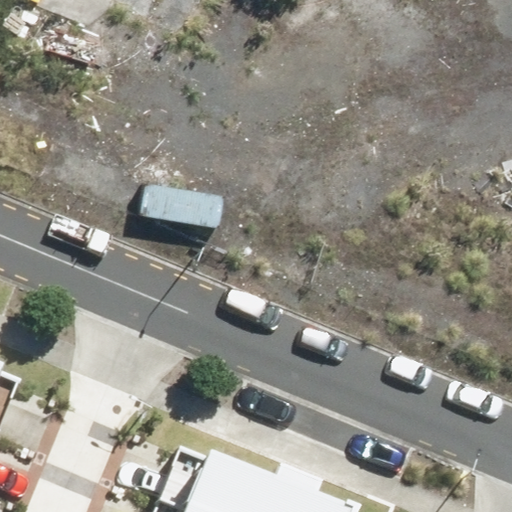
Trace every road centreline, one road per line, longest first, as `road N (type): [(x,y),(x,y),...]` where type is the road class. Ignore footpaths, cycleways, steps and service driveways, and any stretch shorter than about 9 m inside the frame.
road 1 (residential): [(511,444),(142,297)]
road 2 (residential): [(142,297),(52,511)]
road 3 (residential): [(142,297),(0,237)]
